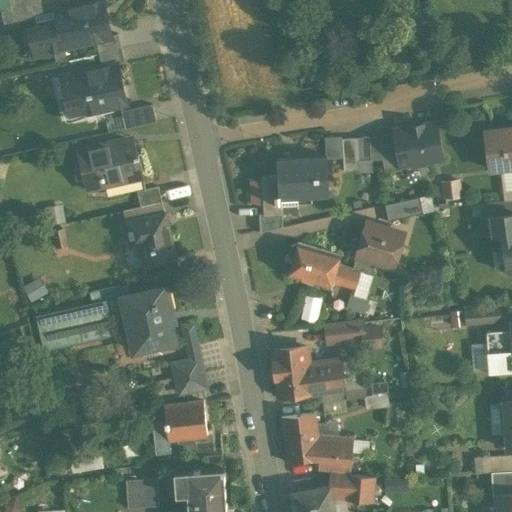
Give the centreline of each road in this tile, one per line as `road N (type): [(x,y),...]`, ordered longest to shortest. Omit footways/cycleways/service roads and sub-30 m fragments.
road 1 (residential): [(273,511),(202,139)]
road 2 (residential): [(511,76),(442,86),(396,107),(202,139)]
road 3 (residential): [(202,139),(170,0)]
